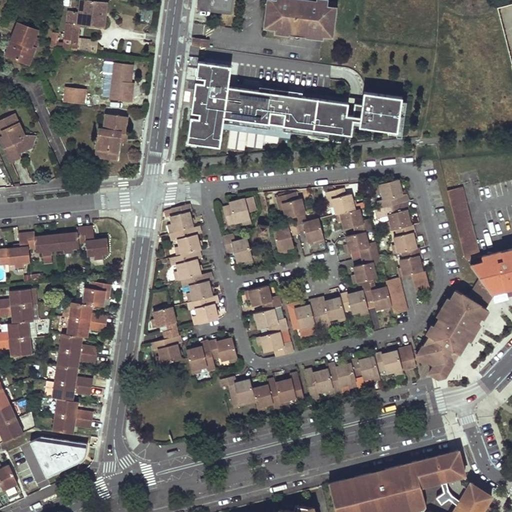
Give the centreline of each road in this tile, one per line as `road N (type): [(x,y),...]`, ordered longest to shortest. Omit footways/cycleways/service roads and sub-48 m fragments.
road 1 (residential): [(237,321),(247,352),(261,362),(421,321),(443,277),(421,185),(400,168),(204,187)]
road 2 (tertiary): [(136,478),(457,398)]
road 3 (unclassified): [(113,442),(149,196)]
road 4 (unclassified): [(149,196),(176,0)]
road 5 (residential): [(149,196),(0,211)]
